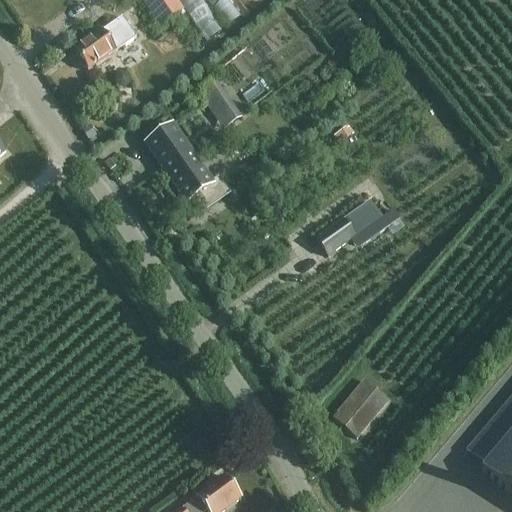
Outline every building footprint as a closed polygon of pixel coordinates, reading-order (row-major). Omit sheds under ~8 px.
[(139,0),(158,28),(184,11),(176,0),(139,0)] [(109,28),(119,43),(131,35),(128,30),(132,27),(125,17),(109,28)] [(102,34),(74,53),(79,61),(78,65),(81,70),(86,71),(88,74),(116,55),(102,34)] [(195,91),(223,132),(242,118),(214,78),(195,91)] [(81,132),(88,142),(89,141),(95,137),(88,127),(81,131),(81,132)] [(218,180),(211,185),(173,129),(146,148),(187,207),(192,203),(201,217),(230,197),(218,180)] [(343,131),(333,139),(338,146),(348,138),(343,131)] [(327,260),(382,220),(369,202),(314,242),(327,260)] [(357,441),(388,404),(364,384),(333,421),(357,441)] [(511,399),(478,440),(496,455),(480,474),(511,501),(511,399)] [(197,501),(182,511),(226,511),(240,502),(237,499),(238,495),(235,490),(230,489),(223,480),(197,501)]
